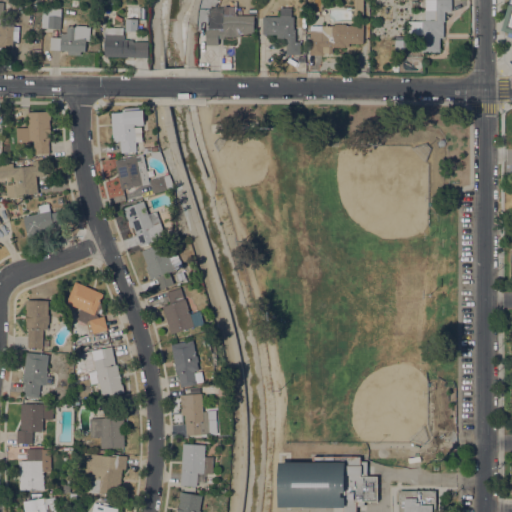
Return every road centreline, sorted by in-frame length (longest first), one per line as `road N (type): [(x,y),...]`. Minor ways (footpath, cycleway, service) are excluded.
road 1 (residential): [(486,511),(482,0)]
road 2 (residential): [(147,511),(151,387),(84,181),(78,86)]
road 3 (tertiary): [(511,90),(185,87)]
road 4 (tertiary): [(166,87),(0,85)]
